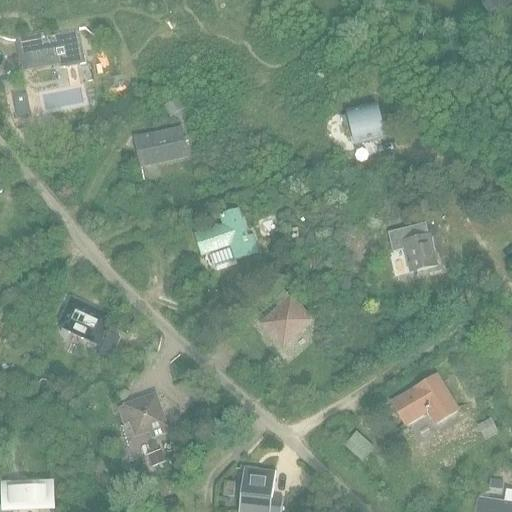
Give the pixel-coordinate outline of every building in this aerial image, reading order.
[(511,0),(493,0),(501,11),(511,3),(511,0)] [(44,32),(15,37),(21,64),(22,64),(23,72),(60,65),(61,68),(85,64),(78,29),(45,35),(44,32)] [(18,119),(31,117),(27,95),(14,98),(18,119)] [(163,106),(170,118),(185,109),(177,97),(163,106)] [(376,105),(346,112),(354,146),(384,138),(376,105)] [(134,139),(141,168),(188,157),(181,128),(134,139)] [(196,236),(203,255),(231,246),(236,260),(247,256),(252,254),(252,253),(257,251),(252,236),(247,237),(238,211),(221,216),(225,226),(196,236)] [(388,233),(393,252),(405,250),(410,273),(437,266),(430,235),(414,239),(411,227),(388,233)] [(262,324),(283,347),(312,321),(285,291),(277,298),(283,305),(262,324)] [(59,326),(99,345),(112,318),(72,299),(59,326)] [(108,333),(102,347),(115,353),(121,339),(108,333)] [(393,403),(406,424),(429,411),(436,423),(457,411),(437,377),(393,403)] [(119,409),(125,424),(131,422),(149,431),(152,438),(168,432),(155,396),(119,409)] [(478,425),(485,439),(499,432),(491,418),(478,425)] [(145,456),(151,470),(165,464),(160,450),(145,456)] [(244,470),(238,511),(281,511),(283,499),(273,497),(275,473),(244,470)] [(489,490),(503,492),(504,481),(490,479),(489,490)] [(224,482),(223,497),(234,498),(235,483),(234,483),(227,482),(224,482)] [(3,484),(4,508),(52,507),(52,483),(3,484)] [(481,499),(479,511),(511,511),(511,491),(507,491),(505,503),(481,499)]
